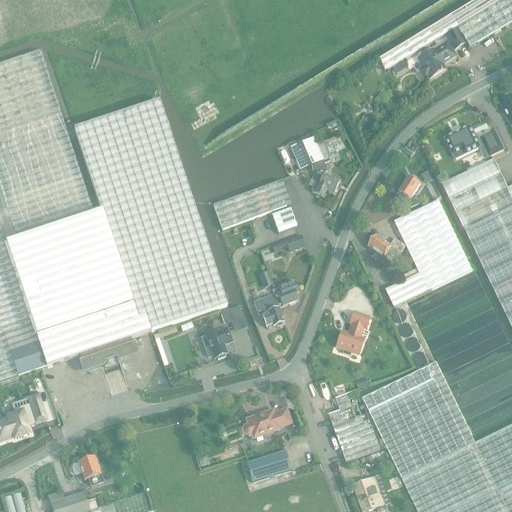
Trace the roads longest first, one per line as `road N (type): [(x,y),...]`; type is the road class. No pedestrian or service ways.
road 1 (unclassified): [(291,367),(371,181),(422,119),(478,84)]
road 2 (unclassified): [(0,473),(96,421),(265,381),(291,367)]
road 3 (unclassified): [(342,511),(291,367)]
